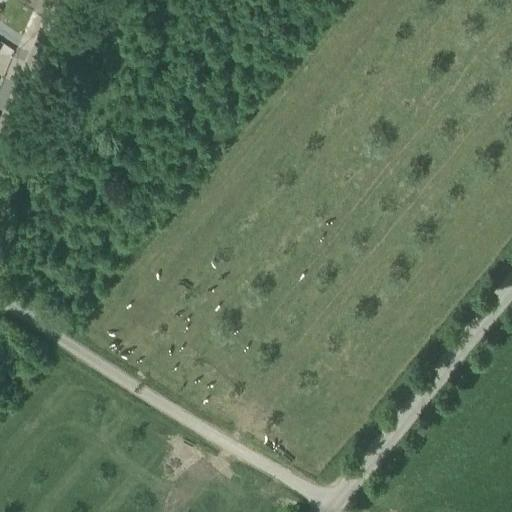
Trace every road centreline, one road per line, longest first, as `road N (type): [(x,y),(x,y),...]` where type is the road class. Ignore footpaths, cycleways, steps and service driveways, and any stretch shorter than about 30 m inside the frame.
road 1 (unclassified): [(0,297),(141,394),(335,503)]
road 2 (unclassified): [(335,503),(511,283)]
road 3 (unclassified): [(60,0),(0,139)]
